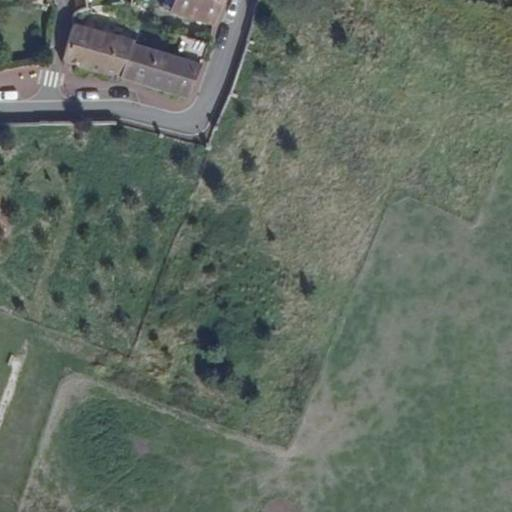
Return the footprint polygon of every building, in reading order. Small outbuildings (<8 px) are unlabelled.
[(127,6),(121,0),(82,0),(84,10),(88,9),(127,6)] [(175,0),(164,0),(162,8),(172,11),(175,0)] [(205,0),(175,0),(172,11),(171,13),(214,26),(221,5),(205,0)] [(134,48),(71,29),(62,62),(123,81),(134,48)] [(134,48),(123,81),(187,101),(199,68),(134,48)] [(40,71),(0,69),(0,93),(40,95),(40,71)]
